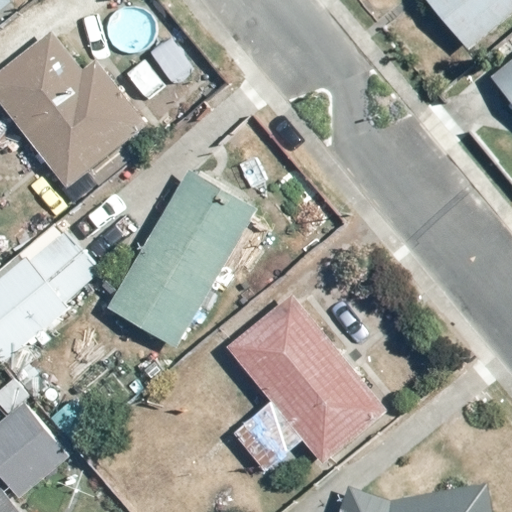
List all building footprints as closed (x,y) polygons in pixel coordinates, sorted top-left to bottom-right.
[(0,0),(0,14),(17,2),(15,0),(0,0)] [(511,0),(426,0),(473,54),(511,20),(511,0)] [(54,31),(0,73),(0,96),(69,183),(147,121),(98,61),(86,71),(54,31)] [(511,72),(497,85),(511,103),(511,72)] [(260,209),(191,170),(110,310),(178,350),(260,209)] [(67,303),(100,275),(57,225),(0,274),(0,360),(4,366),(71,308),(67,303)] [(394,414),(291,295),(231,346),(278,400),(236,436),(267,473),(305,441),(329,469),(394,414)] [(24,402),(0,422),(0,476),(18,498),(69,457),(24,402)] [(392,501),(353,487),(343,511),(492,511),(487,483),(392,501)] [(23,511),(4,489),(0,492),(0,511),(23,511)]
